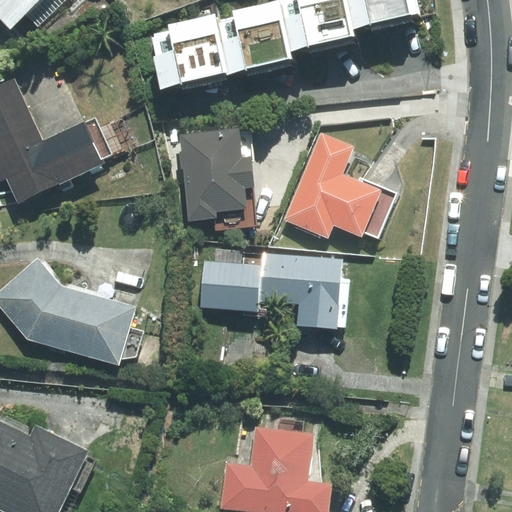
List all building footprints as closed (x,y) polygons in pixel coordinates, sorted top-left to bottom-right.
[(49,0),(0,0),(0,18),(12,33),(49,0)] [(273,0),(149,29),(167,102),(309,69),(306,58),(370,43),(368,36),(434,20),(428,0),(273,0)] [(18,80),(0,89),(0,185),(10,181),(23,207),(107,165),(86,125),(50,143),(18,80)] [(247,160),(244,132),(184,138),(192,226),(221,223),(221,218),(253,215),(251,190),(260,190),(257,159),(247,160)] [(337,229),(366,241),(387,192),(347,176),(358,150),(324,136),(289,222),(333,240),(337,229)] [(352,255),(220,248),(219,260),(208,259),(205,314),(269,317),(270,305),(300,306),(298,331),(348,333),(352,255)] [(140,310),(68,289),(41,261),(0,300),(0,311),(30,344),(122,369),(140,310)] [(0,421),(0,509),(5,511),(65,511),(76,492),(83,496),(98,469),(89,464),(94,454),(41,426),(34,439),(0,421)] [(226,468),(223,511),(334,511),(336,487),(314,486),(317,435),(305,434),(306,423),(276,421),(275,432),(255,430),(253,470),(226,468)]
